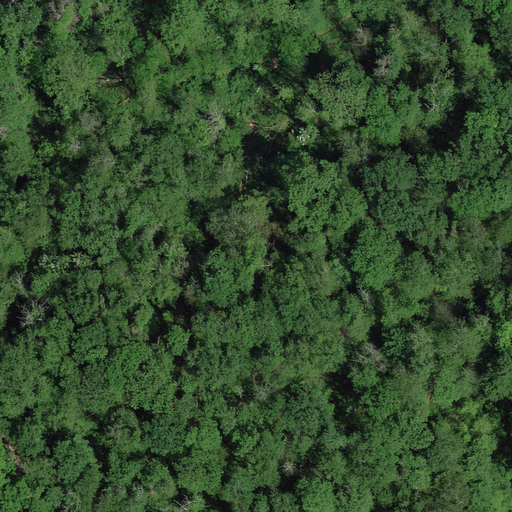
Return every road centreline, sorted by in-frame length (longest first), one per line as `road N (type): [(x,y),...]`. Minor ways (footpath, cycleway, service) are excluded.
road 1 (track): [(380,0),(291,49),(84,127)]
road 2 (track): [(403,511),(418,426),(440,369),(511,259)]
